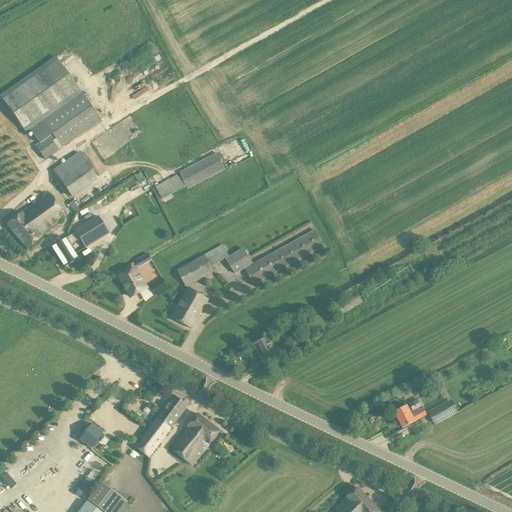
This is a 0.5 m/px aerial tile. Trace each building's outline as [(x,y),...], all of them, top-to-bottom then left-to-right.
[(56,58),(17,85),(0,97),(25,133),(30,129),(39,143),(34,146),(44,160),(86,130),(100,121),(56,58)] [(70,196),(96,178),(79,153),(53,171),(70,196)] [(225,169),(217,154),(179,174),(181,177),(178,178),(177,176),(156,187),(162,199),(186,187),(188,190),(225,169)] [(48,194),(21,214),(20,213),(6,226),(26,250),(41,238),(39,235),(65,217),(48,194)] [(79,210),(73,202),(68,205),(75,213),(79,210)] [(65,238),(51,247),(63,267),(77,258),(70,245),(78,240),(78,241),(80,240),(85,248),(86,248),(108,234),(109,233),(98,216),(75,231),(75,232),(75,233),(66,239),(65,238)] [(254,285),(304,257),(324,246),(315,231),(246,270),(254,285)] [(212,267),(229,257),(223,246),(178,272),(187,288),(215,272),(212,267)] [(237,274),(253,264),(244,250),(228,260),(237,274)] [(135,261),(139,268),(151,261),(147,254),(135,261)] [(131,298),(147,289),(136,270),(120,278),(131,298)] [(162,279),(149,287),(155,296),(168,287),(162,279)] [(173,319),(183,324),(192,329),(209,300),(189,290),(173,319)] [(309,324),(306,317),(298,321),(302,327),(309,324)] [(282,347),(293,341),(288,330),(277,336),(282,347)] [(270,337),(265,339),(254,346),(264,364),(276,358),(275,357),(281,354),(283,352),(283,350),(281,347),(279,347),(277,347),(276,348),(270,337)] [(174,397),(157,420),(164,425),(168,418),(170,420),(172,418),(176,422),(187,407),(174,397)] [(410,406),(407,408),(406,406),(394,412),(403,428),(415,422),(427,415),(423,408),(420,410),(419,409),(423,407),(419,399),(409,404),(410,406)] [(451,399),(446,402),(429,412),(435,424),(457,412),(451,399)] [(192,466),(220,432),(198,415),(187,428),(187,427),(170,448),(192,466)] [(164,425),(157,420),(135,448),(149,458),(176,422),(172,418),(170,420),(168,418),(164,425)] [(81,441),(91,449),(113,465),(125,450),(92,425),(81,441)] [(99,484),(86,502),(99,511),(108,511),(118,499),(99,484)] [(380,511),(358,487),(347,497),(331,511),(380,511)] [(99,511),(86,502),(78,511),(99,511)]
